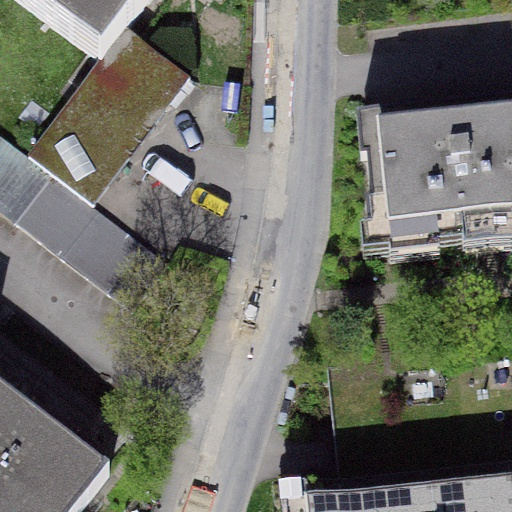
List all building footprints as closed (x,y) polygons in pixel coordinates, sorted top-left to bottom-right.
[(14,0),(102,66),(126,34),(151,0),(14,0)] [(190,82),(126,34),(102,66),(29,161),(52,178),(93,209),(190,82)] [(511,128),(383,140),(394,266),(511,255),(511,128)] [(0,138),(0,213),(16,225),(52,178),(29,161),(0,138)] [(52,178),(16,225),(132,313),(168,266),(93,209),(52,178)] [(0,511),(79,511),(99,487),(0,411),(0,511)] [(511,511),(511,459),(406,469),(411,511),(511,511)] [(411,511),(406,469),(264,483),(267,511),(411,511)]
